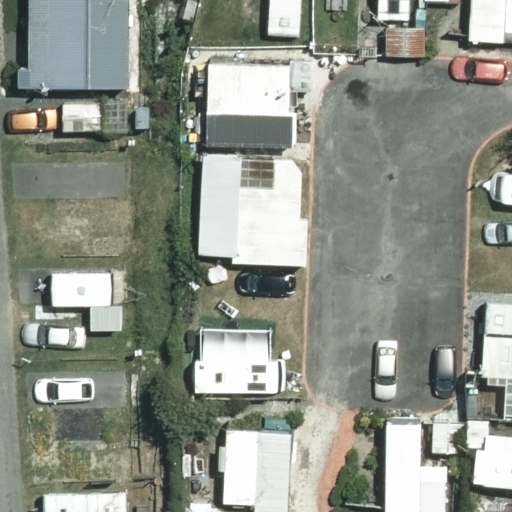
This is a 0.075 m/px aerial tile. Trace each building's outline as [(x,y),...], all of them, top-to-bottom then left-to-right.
[(122,0),(22,0),(22,76),(123,76),(122,0)] [(251,0),(218,0),(219,17),(252,17),(251,0)] [(288,0),(258,0),(258,21),(289,21),(288,0)] [(373,0),(374,11),(404,11),(403,0),(373,0)] [(511,0),(468,0),(467,34),(511,36),(511,0)] [(381,20),(382,49),(421,48),(421,20),(381,20)] [(234,138),(294,139),(295,85),(309,85),(310,53),(282,53),(282,57),(202,56),(200,137),(234,138)] [(59,96),(60,123),(97,122),(96,95),(59,96)] [(132,101),(132,122),(145,122),(145,101),(132,101)] [(225,258),(304,261),(306,209),(295,209),(297,165),(288,152),(236,150),(197,148),(193,248),(226,249),(225,258)] [(511,154),(486,152),(484,177),(511,179),(511,154)] [(23,159),(24,190),(116,187),(115,156),(23,159)] [(48,267),(48,327),(104,326),(103,267),(48,267)] [(486,368),(484,409),(511,410),(511,297),(485,296),(484,327),(478,327),(476,368),(486,368)] [(43,375),(44,435),(126,434),(124,373),(43,375)] [(483,414),(464,412),(461,439),(468,440),(465,471),(511,476),(511,428),(482,425),(483,414)] [(381,413),(379,508),(413,509),(413,511),(439,511),(441,457),(414,456),(415,414),(381,413)] [(250,496),(249,511),(282,511),(284,424),(220,423),(219,495),(250,496)] [(103,441),(104,471),(131,471),(130,441),(103,441)] [(38,488),(39,511),(121,511),(121,485),(38,488)] [(179,500),(178,511),(213,511),(214,501),(207,501),(207,496),(186,496),(186,500),(179,500)]
